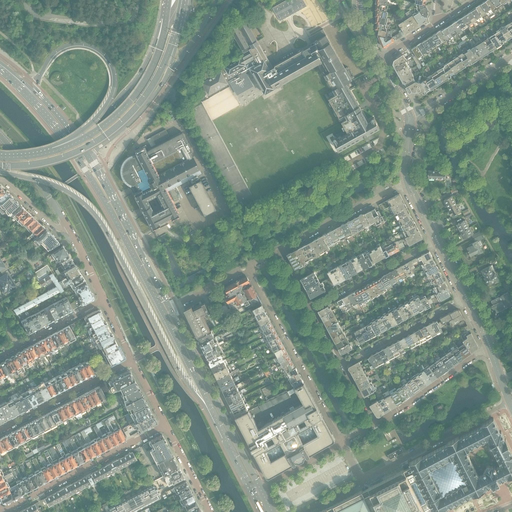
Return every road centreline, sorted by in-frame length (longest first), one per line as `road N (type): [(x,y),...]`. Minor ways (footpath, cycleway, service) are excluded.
road 1 (primary): [(0,172),(50,182),(93,212),(178,371),(210,406)]
road 2 (primary): [(75,155),(210,406)]
road 3 (primary): [(43,98),(35,81),(50,56),(70,44),(101,52),(114,76),(99,114),(52,151)]
road 4 (primary): [(0,165),(58,158),(105,135),(151,87),(170,46)]
road 5 (primary): [(260,488),(169,309)]
road 6 (residential): [(247,267),(341,443)]
road 7 (residential): [(1,511),(165,425)]
road 8 (primary): [(165,18),(156,57),(132,98),(100,128),(52,151)]
road 9 (primary): [(169,309),(87,155)]
road 10 (residential): [(510,402),(361,482)]
road 11 (residential): [(0,429),(131,360)]
road 12 (residential): [(280,249),(405,184)]
road 13 (residential): [(311,306),(434,241)]
road 14 (residential): [(343,365),(463,299)]
road 15 (residential): [(376,423),(489,346)]
road 16 (primary): [(165,18),(143,66),(99,124)]
